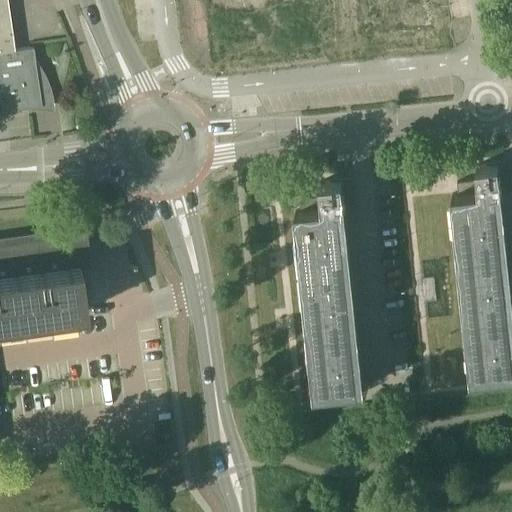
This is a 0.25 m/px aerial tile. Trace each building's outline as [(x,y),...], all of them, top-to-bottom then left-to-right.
[(0,0),(0,50),(14,49),(14,47),(6,0),(0,0)] [(189,0),(194,48),(215,47),(216,61),(290,55),(291,61),(420,50),(419,28),(435,27),(432,0),(189,0)] [(40,101),(52,99),(50,87),(48,79),(44,72),(40,64),(34,58),(32,45),(14,47),(14,49),(0,50),(0,102),(1,110),(40,104),(40,101)] [(458,192),(452,192),(452,193),(458,254),(471,376),(511,372),(511,343),(496,191),(496,190),(501,189),(499,163),(498,161),(495,162),(476,164),(477,176),(478,178),(457,180),(458,192)] [(302,208),(296,209),(302,270),(315,393),(359,388),(359,387),(340,207),(340,206),(345,206),(343,179),(343,178),(338,178),(320,180),(322,193),(322,194),(301,196),(302,208)] [(0,322),(86,311),(78,258),(88,257),(86,240),(65,243),(64,234),(0,243),(0,322)] [(144,402),(168,402),(167,354),(143,354),(144,402)]
